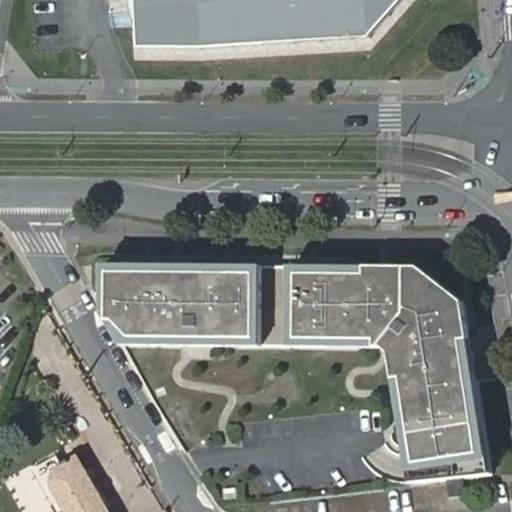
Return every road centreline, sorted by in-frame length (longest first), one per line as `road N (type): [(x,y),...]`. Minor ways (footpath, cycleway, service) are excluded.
road 1 (secondary): [(511,116),(0,115)]
road 2 (secondary): [(30,192),(502,199)]
road 3 (residential): [(196,511),(38,241),(30,192)]
